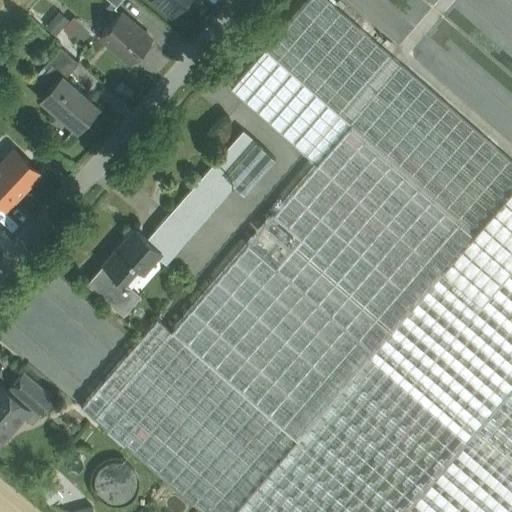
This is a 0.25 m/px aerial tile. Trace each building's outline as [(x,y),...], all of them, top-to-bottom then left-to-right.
[(153,0),(172,15),(185,0),(153,0)] [(511,185),(511,160),(327,0),(306,0),(264,49),(350,123),(346,127),(470,234),(511,185)] [(70,29),(77,22),(62,9),(49,23),(58,31),(64,24),(70,29)] [(151,39),(120,12),(100,35),(131,62),(151,39)] [(78,61),(60,45),(50,56),(57,62),(69,72),(78,61)] [(350,123),(264,49),(230,88),(315,162),(346,127),(350,123)] [(57,62),(40,80),(51,90),(42,100),(74,128),(96,103),(66,76),(69,72),(57,62)] [(346,127),(315,162),(439,270),(470,234),(346,127)] [(242,128),(187,190),(210,210),(234,183),(223,173),(253,138),(242,128)] [(0,162),(0,198),(6,204),(37,171),(13,149),(0,162)] [(435,274),(311,167),(281,202),(405,309),(435,274)] [(511,185),(470,234),(439,270),(440,271),(441,270),(480,304),(511,267),(511,185)] [(210,210),(187,190),(168,212),(191,232),(210,210)] [(276,208),(260,226),(281,244),(297,226),(276,208)] [(191,232),(168,212),(155,227),(178,247),(191,232)] [(260,226),(245,243),(266,261),(281,244),(260,226)] [(400,315),(297,226),(281,244),(266,261),(369,350),(400,315)] [(134,227),(102,263),(103,264),(88,281),(122,310),(138,293),(130,286),(131,285),(130,284),(159,251),(168,258),(178,247),(155,227),(146,237),(134,227)] [(364,356),(240,249),(209,284),(333,391),(364,356)] [(435,274),(405,309),(406,310),(401,316),(400,315),(369,350),(370,351),(365,357),(364,356),(333,391),(335,393),(329,398),(328,397),(298,432),(228,511),(401,511),(511,384),(511,267),(480,304),(441,270),(440,271),(436,275),(435,274)] [(328,397),(204,290),(174,325),(298,432),(328,397)] [(228,511),(298,432),(174,325),(170,329),(156,317),(80,405),(202,511),(228,511)] [(53,398),(23,371),(7,389),(27,407),(21,413),(31,422),(53,398)] [(0,437),(6,431),(7,432),(17,421),(16,419),(21,413),(27,407),(7,389),(0,383),(0,437)] [(511,511),(511,384),(401,511),(511,511)]
